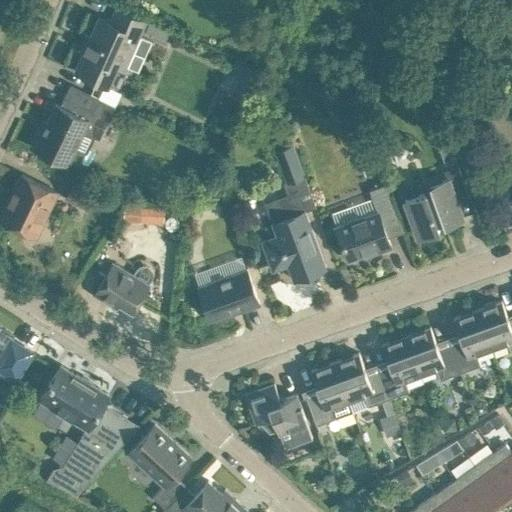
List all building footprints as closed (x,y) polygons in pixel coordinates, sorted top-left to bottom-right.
[(83,52),(75,70),(108,85),(125,47),(144,55),(151,40),(139,34),(146,19),(117,6),(110,20),(99,15),(91,33),(83,52)] [(477,24),(449,11),(443,23),(471,36),(477,24)] [(99,137),(115,104),(98,96),(93,107),(67,95),(62,105),(55,102),(43,129),(39,128),(31,145),(68,162),(69,160),(72,161),(74,161),(79,151),(78,149),(75,147),(83,130),(99,137)] [(449,136),(437,140),(441,152),(453,148),(449,136)] [(304,174),(293,143),(276,149),(287,180),(304,174)] [(376,155),(366,159),(372,175),(382,172),(376,155)] [(463,216),(457,200),(469,195),(458,164),(444,169),(447,178),(430,184),(432,189),(404,199),(418,235),(439,228),(437,223),(443,221),(444,223),(463,216)] [(0,218),(34,235),(56,190),(21,173),(0,217),(0,218)] [(205,180),(205,197),(221,197),(221,180),(205,180)] [(91,208),(98,193),(73,181),(66,196),(91,208)] [(372,197),(331,211),(337,225),(336,225),(347,258),(374,248),(375,251),(391,245),(382,221),(398,215),(385,182),(369,188),(372,197)] [(325,266),(304,209),(303,210),(295,189),(264,200),(277,234),(262,240),(273,268),(288,263),(293,278),(325,266)] [(113,261),(94,293),(107,300),(109,297),(132,311),(149,283),(149,282),(152,277),(153,273),(153,269),(150,266),(146,263),(143,263),(138,265),(136,268),(133,273),(113,261)] [(260,303),(246,267),(198,285),(210,319),(241,308),(241,309),(260,303)] [(511,351),(511,319),(509,321),(502,299),(477,308),(491,346),(507,340),(511,352),(511,351)] [(491,346),(477,308),(453,317),(461,338),(450,343),(460,371),(480,363),(476,351),(491,346)] [(460,371),(450,343),(438,347),(430,325),(406,334),(420,372),(435,366),(440,378),(460,371)] [(15,334),(0,326),(0,344),(5,348),(0,356),(0,368),(16,378),(33,351),(12,339),(15,334)] [(420,372),(406,334),(382,343),(390,365),(378,369),(389,397),(409,389),(405,377),(420,372)] [(389,397),(378,369),(367,373),(359,351),(335,360),(349,398),(353,410),(368,404),(389,397)] [(349,398),(335,360),(310,369),(318,391),(306,395),(316,423),(338,416),(353,410),(349,398)] [(109,393),(61,364),(59,368),(55,369),(52,374),(53,378),(40,398),(87,426),(82,435),(63,463),(53,465),(47,477),(76,491),(139,422),(127,416),(104,401),(109,393)] [(274,382),(246,393),(256,422),(260,420),(263,426),(270,430),(276,427),(278,432),(279,431),(284,447),(311,438),(306,422),(307,421),(296,392),(284,397),(279,394),(274,382)] [(191,456),(155,423),(129,451),(164,483),(153,495),(165,507),(186,485),(174,474),(191,456)] [(505,441),(494,449),(511,473),(511,448),(511,449),(505,441)] [(511,473),(494,449),(474,463),(504,504),(511,497),(511,473)] [(491,511),(504,504),(474,463),(455,477),(479,511),(482,511),(487,509),(490,511),(491,511)] [(479,511),(455,477),(435,491),(450,511),(479,511)] [(194,493),(182,507),(187,511),(245,511),(248,509),(236,498),(232,501),(208,479),(194,493)] [(351,493),(348,484),(340,488),(343,496),(351,493)] [(450,511),(435,491),(416,505),(420,511),(450,511)]
